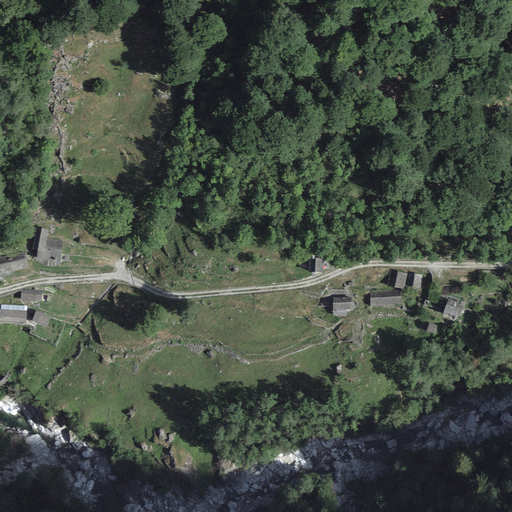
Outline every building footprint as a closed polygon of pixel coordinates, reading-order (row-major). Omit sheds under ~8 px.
[(53,221),(45,220),(43,237),(48,237),(46,249),(68,252),(70,234),(52,231),(53,221)] [(34,257),(31,245),(4,250),(7,263),(34,257)] [(329,254),(318,253),(317,265),(329,265),(329,254)] [(404,275),(392,272),(389,286),(401,289),(404,275)] [(410,275),(407,288),(417,290),(420,277),(410,275)] [(46,291),(28,289),(28,298),(45,299),(46,291)] [(399,297),(371,297),(371,308),(400,308),(399,297)] [(350,300),(335,300),(335,313),(344,313),(343,308),(350,308),(350,300)] [(460,308),(448,304),(445,316),(457,319),(460,308)] [(30,312),(5,312),(5,323),(30,323),(30,312)] [(53,314),(43,312),(41,321),(51,324),(53,314)]
